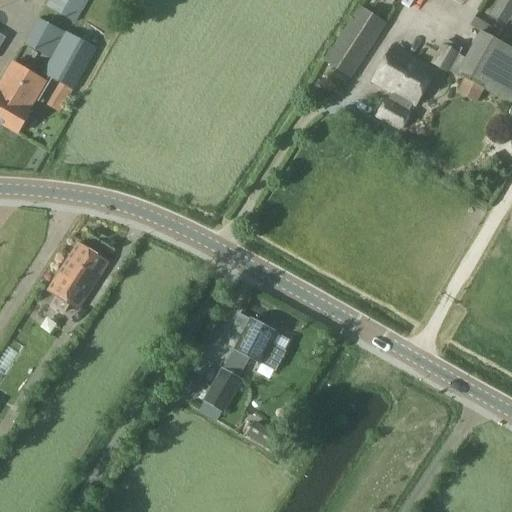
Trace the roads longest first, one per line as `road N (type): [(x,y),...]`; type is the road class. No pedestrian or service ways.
road 1 (tertiary): [(511,414),(219,256)]
road 2 (unclassified): [(62,511),(219,256)]
road 3 (tertiary): [(219,256),(81,196),(0,190)]
road 4 (unknown): [(482,397),(406,511)]
